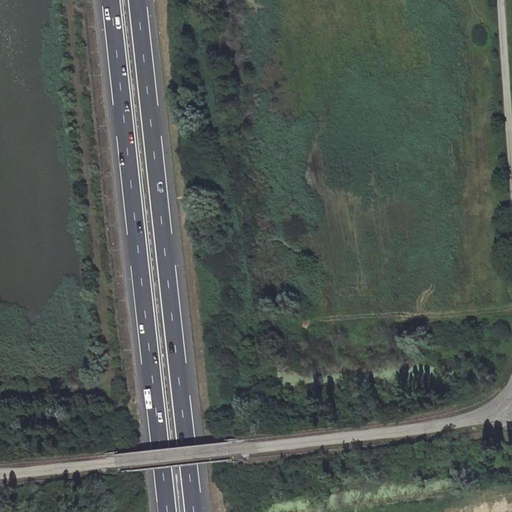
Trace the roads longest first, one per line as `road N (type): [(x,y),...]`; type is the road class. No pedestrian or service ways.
road 1 (unclassified): [(511,398),(468,421),(0,471)]
road 2 (motorway): [(111,0),(167,511)]
road 3 (motorway): [(194,511),(138,0)]
road 4 (unclassified): [(501,0),(511,158)]
